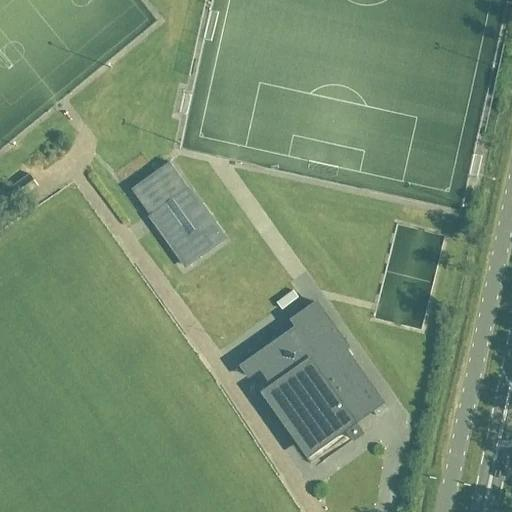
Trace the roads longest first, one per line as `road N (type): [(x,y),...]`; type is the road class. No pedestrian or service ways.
road 1 (unclassified): [(442,511),(511,186)]
road 2 (primary): [(480,511),(511,364)]
